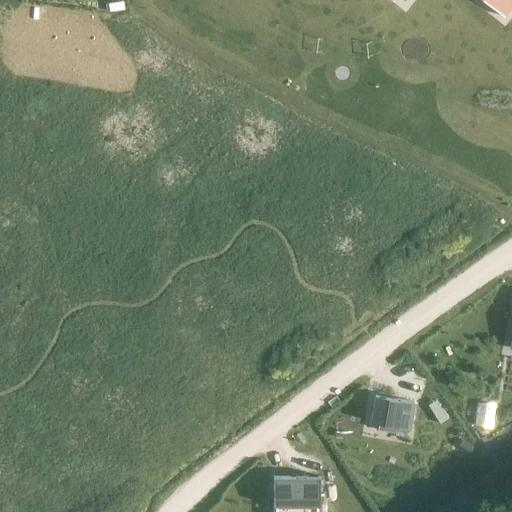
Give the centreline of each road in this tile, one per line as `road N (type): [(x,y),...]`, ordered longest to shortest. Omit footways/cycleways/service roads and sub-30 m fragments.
road 1 (residential): [(173,511),(511,254)]
road 2 (unknown): [(511,100),(404,10)]
